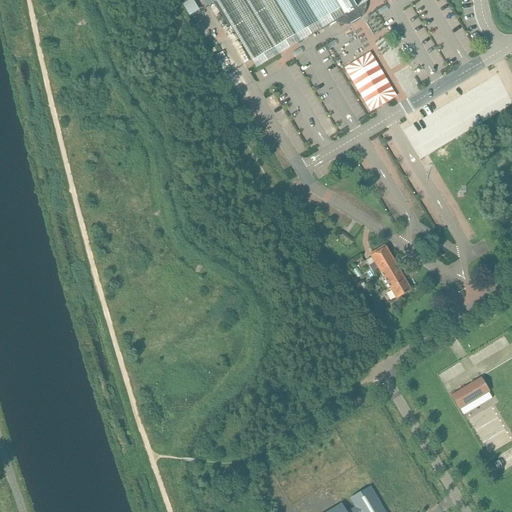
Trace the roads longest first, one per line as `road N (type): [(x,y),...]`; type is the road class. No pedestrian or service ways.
road 1 (unclassified): [(468,511),(382,370),(471,310)]
road 2 (unclassified): [(511,45),(300,172)]
road 3 (unclassified): [(454,282),(309,187),(300,172)]
